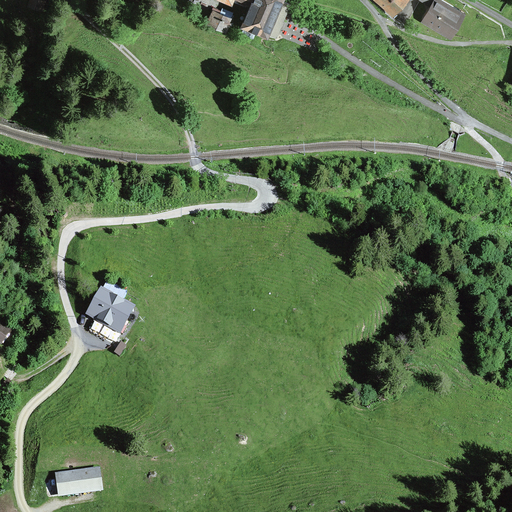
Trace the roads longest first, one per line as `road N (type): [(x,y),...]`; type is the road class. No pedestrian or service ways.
road 1 (track): [(181,112),(200,168),(263,187),(267,196),(247,208),(208,207),(69,232),(62,294),(78,342)]
road 2 (track): [(78,342),(78,354),(18,429),(18,498),(26,511)]
road 3 (track): [(61,0),(181,112)]
